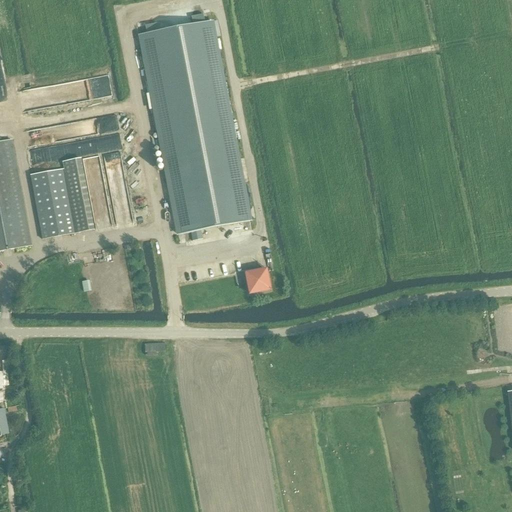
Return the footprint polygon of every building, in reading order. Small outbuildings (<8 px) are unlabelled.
[(211,22),(140,36),(178,236),(249,222),(211,22)] [(0,142),(0,251),(31,246),(11,141),(0,142)] [(74,234),(62,171),(30,176),(42,240),(74,234)] [(270,290),(265,270),(245,274),(249,294),(254,294),(257,293),(270,290)] [(145,344),(145,352),(145,357),(155,356),(155,351),(165,351),(165,344),(145,344)] [(0,409),(0,444),(9,443),(3,409),(0,409)]
